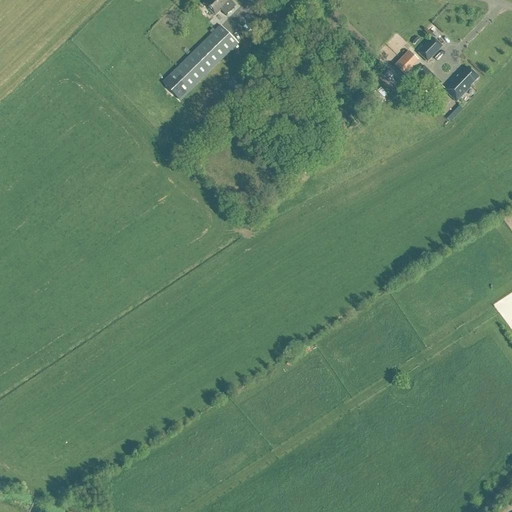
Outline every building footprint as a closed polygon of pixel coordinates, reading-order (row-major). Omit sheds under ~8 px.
[(208,0),(204,5),(215,17),(221,12),(226,16),(236,6),(231,2),(232,0),(208,0)] [(180,102),(238,45),(220,26),(162,83),(180,102)] [(428,64),(443,47),(434,38),(418,54),(428,64)] [(395,65),(405,75),(420,61),(410,51),(395,65)] [(433,92),(441,84),(424,67),(416,75),(433,92)] [(478,79),(468,69),(460,77),(459,76),(445,91),(456,103),(471,88),(470,87),(478,79)] [(377,104),(388,95),(382,88),(371,98),(377,104)]
